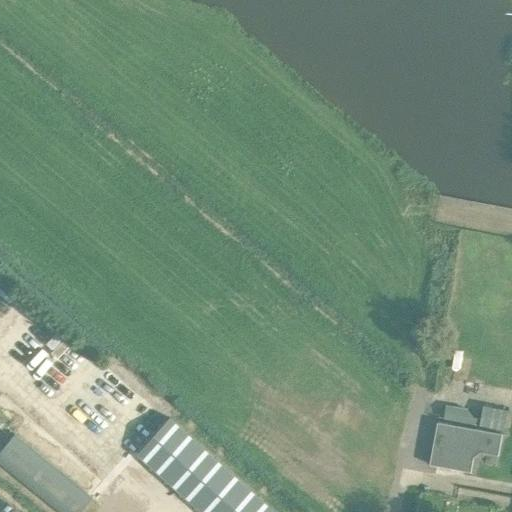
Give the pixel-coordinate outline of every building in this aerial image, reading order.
[(266,358),(250,348),(244,359),(260,369),(266,358)] [(447,405),(444,418),(477,424),(478,418),(475,417),(468,409),(447,405)] [(484,405),(480,425),(505,430),(509,410),(484,405)] [(277,511),(170,417),(137,454),(202,511),(277,511)] [(438,422),(430,464),(471,472),(474,456),(481,452),(499,455),(503,434),(438,422)] [(80,511),(92,497),(14,434),(0,451),(0,462),(61,511),(80,511)]
